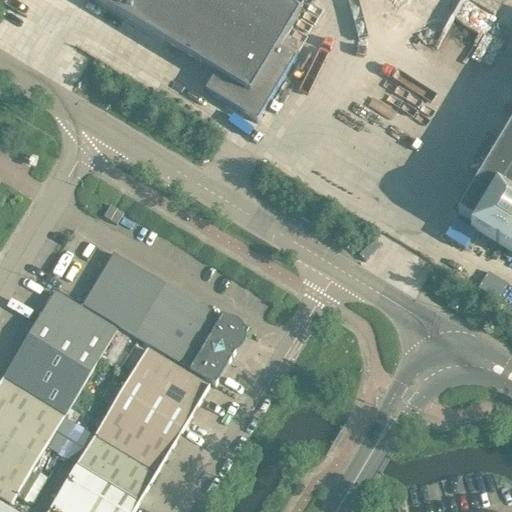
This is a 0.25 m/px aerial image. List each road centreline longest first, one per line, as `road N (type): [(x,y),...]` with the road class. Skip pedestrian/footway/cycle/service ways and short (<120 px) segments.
road 1 (unclassified): [(184,511),(336,266)]
road 2 (unclassified): [(336,266),(99,125)]
road 3 (unclassified): [(0,293),(99,125)]
road 4 (tertiary): [(334,511),(405,394),(442,361)]
road 5 (unclassified): [(442,361),(417,316),(336,266)]
